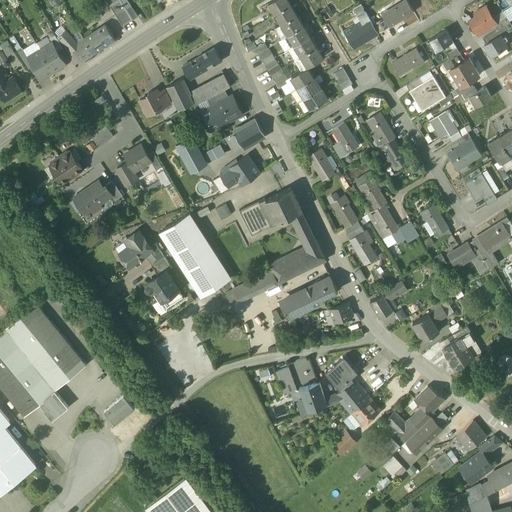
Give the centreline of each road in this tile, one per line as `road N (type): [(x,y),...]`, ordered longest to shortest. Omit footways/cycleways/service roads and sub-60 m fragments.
road 1 (residential): [(277,140),(378,337)]
road 2 (residential): [(371,65),(378,52),(450,8),(511,106)]
road 3 (unclassified): [(378,337),(241,363),(178,401)]
road 4 (residential): [(378,337),(511,435)]
road 5 (residential): [(206,3),(277,140)]
road 6 (track): [(178,401),(262,511)]
road 7 (secondary): [(206,3),(97,72)]
road 8 (residential): [(97,72),(136,131),(91,164)]
road 9 (residential): [(436,172),(371,65)]
road 10 (residential): [(277,140),(362,90),(371,65)]
road 11 (unclassified): [(107,303),(178,401)]
